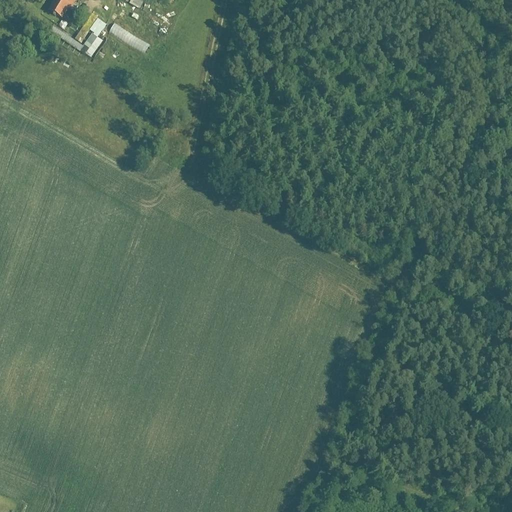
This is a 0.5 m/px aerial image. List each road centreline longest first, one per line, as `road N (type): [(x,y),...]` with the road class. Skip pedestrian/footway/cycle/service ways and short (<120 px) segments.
road 1 (track): [(214,0),(186,137),(189,173),(397,299)]
road 2 (track): [(508,0),(402,286)]
road 3 (track): [(319,511),(402,286)]
